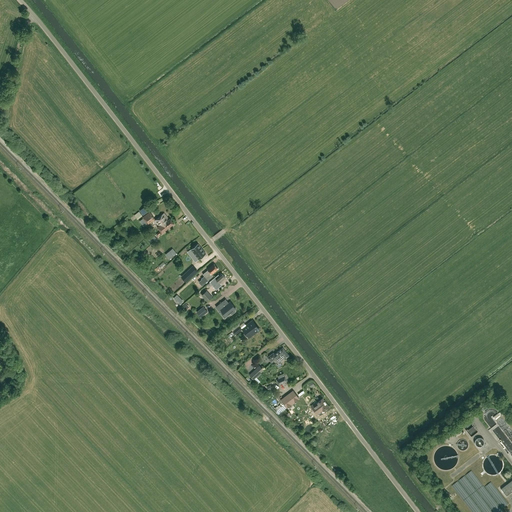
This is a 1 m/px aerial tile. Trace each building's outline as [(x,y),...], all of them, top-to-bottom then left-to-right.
[(155,219),(150,212),(143,217),(148,224),(150,223),(151,224),(152,223),(151,222),(155,219)] [(162,233),(174,224),(170,218),(169,220),(164,213),(154,221),(159,226),(157,227),(162,233)] [(199,259),(206,254),(198,243),(191,249),(199,259)] [(214,264),(207,269),(208,270),(202,275),(204,277),(201,279),(205,284),(208,281),(213,276),(212,274),(218,269),(214,264)] [(193,276),(188,270),(181,277),(186,282),(193,276)] [(222,274),(219,276),(218,275),(210,282),(216,290),(221,286),(220,285),(220,283),(219,283),(225,278),(222,274)] [(202,295),(207,301),(212,297),(206,291),(202,295)] [(230,302),(229,303),(225,299),(216,307),(220,313),(222,311),(226,317),(230,313),(231,315),(235,311),(234,310),(236,309),(230,302)] [(197,312),(201,317),(208,312),(203,306),(197,312)] [(255,331),(258,328),(253,322),(244,329),(249,335),(252,333),(253,334),(256,331),(255,331)] [(275,360),(286,352),(283,348),(273,355),(272,354),(267,357),(271,363),(275,360)] [(289,356),(286,352),(275,360),(278,364),(280,362),(289,356)] [(246,365),(250,369),(255,364),(251,360),(246,365)] [(259,365),(249,375),(253,380),(264,370),(259,365)] [(277,380),(279,385),(287,381),(285,376),(277,380)] [(293,390),(280,400),(286,408),(292,404),(291,403),(298,398),(293,390)] [(324,411),(329,407),(323,398),(317,402),(311,406),(318,416),(324,411)] [(511,480),(501,488),(506,496),(511,491),(511,480)]
